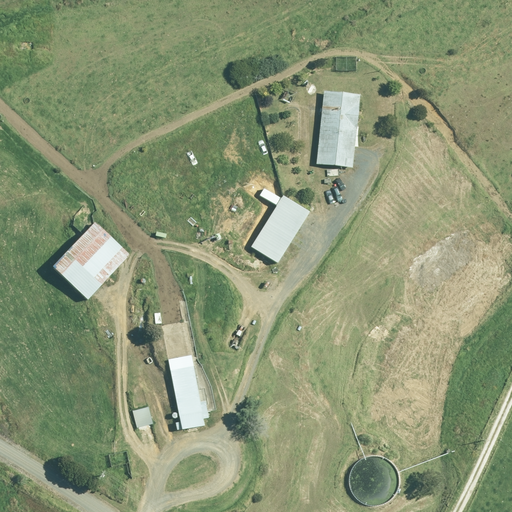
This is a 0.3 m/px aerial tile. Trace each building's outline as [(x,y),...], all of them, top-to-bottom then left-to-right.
[(361,97),(325,93),(317,165),(353,169),(361,97)] [(310,214),(284,197),(252,248),(278,265),(310,214)] [(130,256),(96,224),(54,270),(89,301),(130,256)] [(206,426),(194,367),(172,371),(181,422),(177,423),(178,432),(206,426)] [(154,424),(150,408),(134,411),(138,428),(154,424)]
